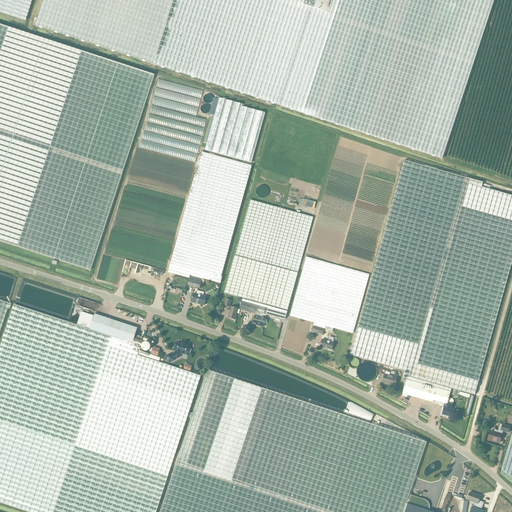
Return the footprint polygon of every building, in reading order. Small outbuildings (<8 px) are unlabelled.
[(0,0),(0,13),(25,21),(31,0),(0,0)] [(42,0),(35,25),(442,159),(494,0),(42,0)] [(0,241),(90,271),(154,75),(0,24),(0,241)] [(219,98),(205,150),(228,157),(251,163),(265,113),(242,106),(243,104),(219,98)] [(187,285),(199,289),(201,283),(203,284),(205,280),(220,284),(237,222),(236,222),(252,166),(201,152),(168,272),(189,278),(187,285)] [(403,162),(349,356),(389,367),(404,371),(403,378),(406,379),(402,394),(433,403),(433,401),(445,404),(444,407),(444,408),(442,407),(440,415),(445,416),(446,415),(453,417),(455,410),(451,409),(452,405),(446,404),(449,395),(450,395),(452,389),(474,395),(484,358),(485,358),(511,262),(511,195),(502,193),(481,188),(483,182),(472,179),(413,163),(403,160),(403,162)] [(303,198),(301,204),(312,207),(314,201),(303,198)] [(251,200),(225,293),(243,298),(242,301),(268,309),(267,315),(285,319),(304,252),(313,218),(278,208),(274,207),(251,200)] [(312,332),(323,335),(324,331),(328,332),(330,327),(353,333),(369,275),(306,257),(290,316),(314,322),(312,332)] [(189,278),(168,272),(158,269),(156,277),(178,283),(176,288),(184,290),(185,285),(187,285),(189,278)] [(197,303),(204,305),(206,297),(203,296),(204,292),(197,290),(196,294),(193,293),(191,302),(192,302),(193,304),(196,304),(197,303)] [(0,329),(9,303),(0,300),(0,329)] [(242,303),(239,310),(255,314),(255,313),(256,313),(255,316),(253,323),(259,325),(259,326),(263,327),(267,315),(268,309),(242,301),(242,303)] [(0,346),(0,502),(30,511),(156,511),(159,504),(201,376),(138,355),(139,353),(143,342),(134,339),(138,328),(95,314),(94,316),(82,312),(77,325),(14,304),(0,346)] [(228,318),(235,319),(238,309),(231,307),(228,318)] [(320,347),(331,350),(334,343),(333,342),(334,337),(330,336),(328,341),(322,340),(320,347)] [(166,357),(169,363),(176,360),(175,358),(178,356),(180,353),(187,355),(188,353),(190,354),(192,349),(189,349),(190,346),(185,345),(186,344),(182,343),(182,344),(177,342),(174,351),(175,353),(173,354),(172,353),(166,357)] [(153,346),(150,353),(157,356),(160,348),(153,346)] [(159,511),(432,511),(429,511),(429,510),(429,507),(429,506),(428,503),(427,502),(426,500),(424,499),(409,495),(427,442),(207,369),(159,511)] [(382,383),(394,387),(397,378),(394,377),(396,372),(391,371),(390,376),(384,374),(382,383)] [(502,424),(500,431),(503,432),(508,433),(510,427),(502,424)] [(490,432),(487,440),(493,441),(500,443),(503,432),(500,431),(500,432),(494,430),(494,433),(490,432)] [(473,506),(481,509),(484,502),(480,501),(479,501),(481,496),(476,494),(475,494),(470,492),(467,500),(475,503),(473,506)]
